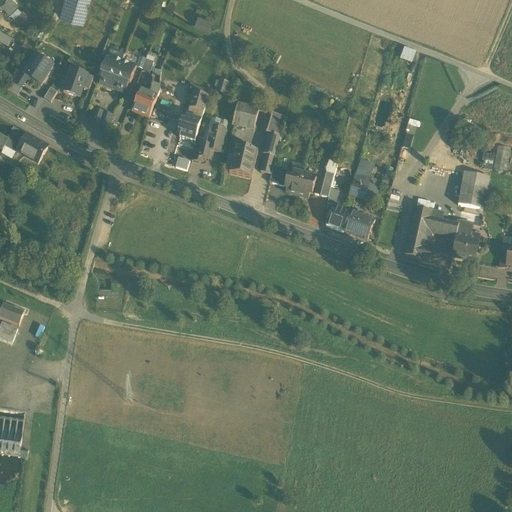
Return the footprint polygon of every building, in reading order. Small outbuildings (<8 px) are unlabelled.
[(7,0),(1,6),(9,13),(17,4),(12,0),(7,0)] [(64,0),(59,16),(83,23),(90,0),(64,0)] [(15,19),(22,12),(17,7),(10,15),(15,19)] [(22,12),(15,19),(19,23),(26,15),(22,11),(22,12)] [(209,30),(213,20),(199,13),(194,24),(209,30)] [(12,37),(0,30),(0,40),(8,45),(12,37)] [(416,55),(405,50),(400,62),(412,67),(416,55)] [(110,51),(106,62),(109,63),(110,60),(122,64),(125,56),(120,54),(121,53),(115,51),(115,52),(110,51)] [(149,54),(146,62),(154,65),(156,57),(149,54)] [(36,59),(29,70),(23,66),(18,75),(41,88),(53,69),(36,59)] [(104,88),(113,91),(122,64),(110,60),(109,63),(106,62),(101,77),(103,77),(100,85),(103,86),(104,88)] [(140,60),(136,69),(142,72),(146,62),(140,60)] [(142,74),(149,77),(154,65),(146,62),(142,74)] [(130,87),(136,72),(133,71),(134,69),(122,64),(113,91),(121,94),(123,93),(126,94),(128,86),(130,87)] [(72,72),(64,95),(80,101),(84,89),(89,91),(93,80),(72,72)] [(227,96),(229,84),(218,82),(216,94),(227,96)] [(22,92),(12,85),(7,93),(18,99),(22,92)] [(58,95),(51,91),(44,101),(51,105),(58,95)] [(133,114),(150,121),(158,99),(142,92),(133,114)] [(190,111),(204,115),(208,99),(194,95),(189,111),(190,111)] [(320,106),(323,98),(317,96),(314,104),(320,106)] [(234,128),(254,132),(259,113),(238,107),(233,127),(234,128)] [(91,126),(99,129),(104,114),(96,111),(91,126)] [(190,111),(187,120),(201,124),(204,115),(190,111)] [(113,117),(104,114),(99,129),(108,132),(113,117)] [(265,157),(274,159),(284,119),(272,116),(267,135),(269,136),(263,156),(265,157)] [(180,142),(195,146),(201,124),(187,120),(186,120),(185,125),(182,124),(179,135),(182,136),(180,142)] [(206,163),(209,164),(211,155),(221,157),(223,148),(226,147),(226,144),(225,141),(227,133),(214,130),(212,138),(210,138),(209,144),(207,150),(202,148),(199,162),(201,162),(206,163)] [(23,145),(27,139),(15,131),(11,138),(23,145)] [(17,154),(38,167),(47,150),(27,139),(23,145),(11,138),(7,144),(6,147),(17,154)] [(409,152),(412,140),(406,138),(403,150),(409,152)] [(12,163),(17,154),(6,147),(2,152),(0,156),(12,163)] [(192,164),(201,166),(201,162),(199,162),(202,148),(196,147),(192,164)] [(493,173),(506,175),(510,151),(498,149),(493,173)] [(229,176),(252,181),(258,155),(235,150),(229,176)] [(482,170),(493,171),(493,156),(482,156),(482,170)] [(261,175),(271,178),(276,159),(274,159),(265,157),(261,175)] [(330,161),(326,171),(326,176),(334,178),(335,178),(339,163),(330,161)] [(356,176),(367,180),(372,167),(361,163),(356,176)] [(293,164),(291,173),(300,175),(303,167),(293,164)] [(394,171),(387,170),(385,179),(391,181),(394,171)] [(286,195),(297,198),(303,176),(300,175),(291,173),(289,172),(288,178),(285,189),(287,190),(286,195)] [(270,185),(285,189),(288,178),(273,174),(270,185)] [(305,176),(303,176),(297,198),(309,201),(310,196),(312,196),(317,179),(313,179),(314,177),(305,175),(305,176)] [(458,208),(483,213),(490,180),(465,175),(458,208)] [(320,199),(328,201),(334,178),(326,176),(320,199)] [(359,206),(365,208),(367,203),(374,206),(381,186),(367,180),(356,176),(355,176),(353,186),(347,203),(347,204),(359,208),(359,206)] [(384,180),(381,188),(388,190),(391,182),(384,180)] [(340,194),(331,191),(327,206),(334,208),(335,208),(340,194)] [(398,210),(399,199),(389,198),(388,209),(398,210)] [(326,228),(343,234),(351,215),(344,212),(335,208),(334,208),(326,228)] [(428,232),(439,234),(442,223),(441,223),(430,220),(432,214),(416,210),(405,258),(421,264),(450,271),(453,260),(452,259),(423,252),(428,232)] [(430,220),(441,223),(442,216),(432,214),(430,220)] [(375,224),(351,215),(343,234),(368,243),(375,224)] [(439,234),(446,236),(449,225),(442,223),(439,234)] [(458,227),(449,225),(446,236),(445,241),(455,242),(457,232),(471,235),(472,227),(459,224),(458,227)] [(453,260),(475,264),(479,241),(470,239),(471,235),(457,232),(455,242),(452,259),(453,260)] [(499,269),(507,271),(508,267),(507,267),(509,253),(501,252),(499,269)] [(0,316),(0,320),(19,328),(25,315),(4,307),(0,316)] [(18,331),(2,324),(0,330),(0,340),(12,346),(18,331)] [(45,329),(40,327),(35,338),(40,340),(45,329)] [(0,408),(0,443),(21,447),(26,412),(0,408)] [(21,447),(0,443),(0,456),(19,459),(21,447)]
